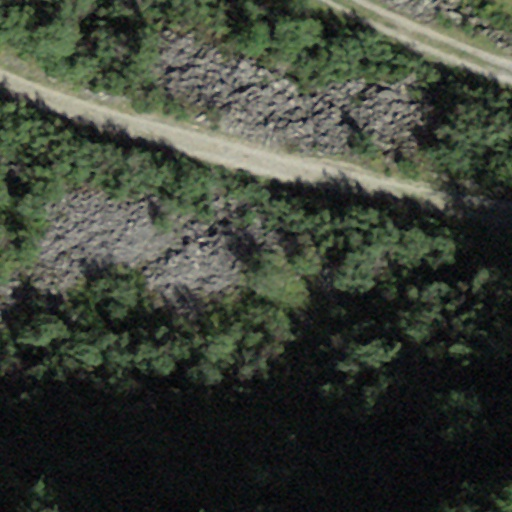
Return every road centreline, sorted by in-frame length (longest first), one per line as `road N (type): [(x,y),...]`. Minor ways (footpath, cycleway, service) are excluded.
road 1 (track): [(511,202),(150,138),(0,79)]
road 2 (track): [(399,0),(511,66)]
